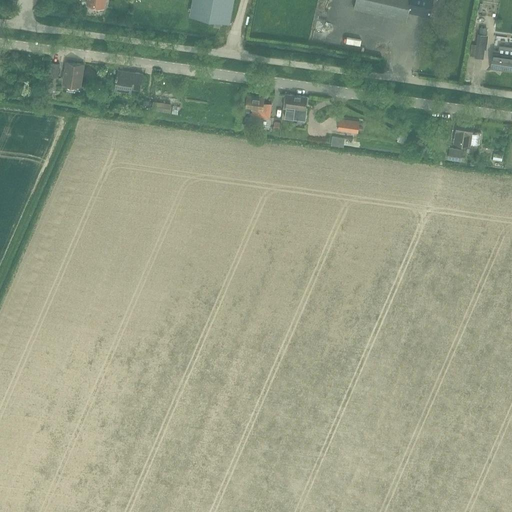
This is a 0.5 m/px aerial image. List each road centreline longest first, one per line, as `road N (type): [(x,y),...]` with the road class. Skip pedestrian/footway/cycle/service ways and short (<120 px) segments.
road 1 (tertiary): [(511,117),(0,44)]
road 2 (track): [(440,166),(424,137),(340,93)]
